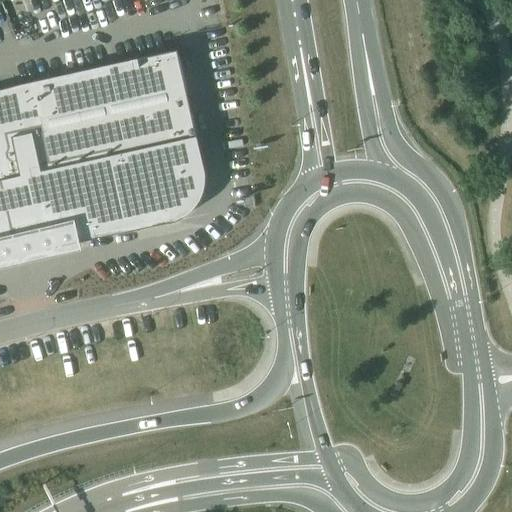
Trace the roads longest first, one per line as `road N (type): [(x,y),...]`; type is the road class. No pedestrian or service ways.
road 1 (primary): [(483,361),(452,207),(393,140),(363,35)]
road 2 (motorway): [(280,374),(268,394),(251,402),(0,459)]
road 3 (primary): [(467,356),(451,344),(400,214),(368,197),(330,200)]
road 4 (motorway): [(129,504),(262,479),(335,479)]
road 5 (motorway): [(129,504),(176,475),(328,461)]
road 6 (primary): [(467,356),(433,224),(417,197),(385,176)]
road 7 (motorway): [(129,504),(288,496),(325,511)]
road 8 (unclassified): [(0,332),(176,293)]
road 9 (primary): [(295,296),(304,374),(328,461)]
road 10 (primary): [(460,511),(490,466),(483,361)]
road 11 (primary): [(440,496),(469,455),(467,356)]
road 12 (primary): [(385,176),(360,86),(363,35)]
road 13 (primary): [(328,461),(351,464),(372,491),(394,502),(440,496)]
